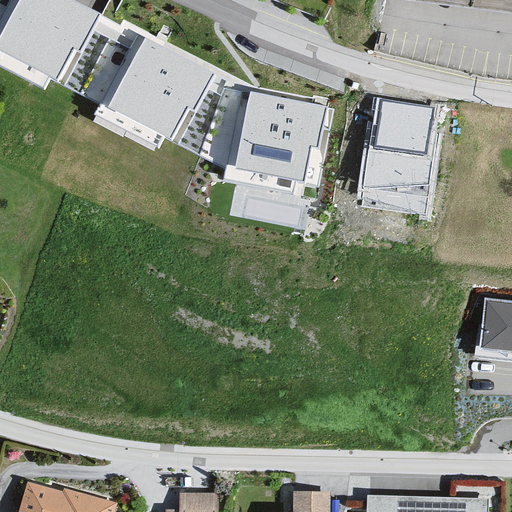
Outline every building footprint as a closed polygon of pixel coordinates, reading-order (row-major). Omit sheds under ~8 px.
[(76,0),(13,0),(0,27),(0,66),(45,89),(50,79),(59,84),(75,51),(82,55),(103,13),(76,0)] [(216,75),(137,35),(96,116),(157,147),(164,134),(176,139),(189,112),(196,116),(216,75)] [(329,107),(242,91),(225,181),(293,193),(296,178),(308,180),(314,151),(321,152),(329,107)] [(511,305),(484,302),(478,355),(511,359),(511,305)] [(29,482),(21,511),(109,511),(112,503),(29,482)] [(157,506),(156,511),(208,511),(209,485),(168,484),(167,506),(157,506)] [(333,511),(333,489),(290,489),(289,511),(333,511)] [(492,511),(493,501),(367,500),(366,511),(492,511)]
